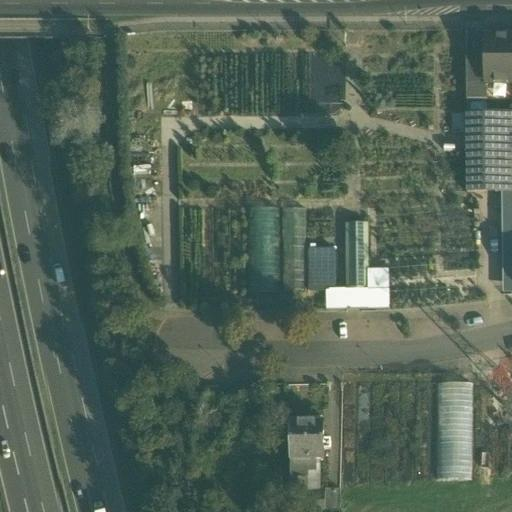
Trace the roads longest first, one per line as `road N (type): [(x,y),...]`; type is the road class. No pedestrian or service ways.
road 1 (motorway): [(96,511),(0,62)]
road 2 (residential): [(511,334),(404,355),(183,352)]
road 3 (motorway): [(0,318),(48,511)]
